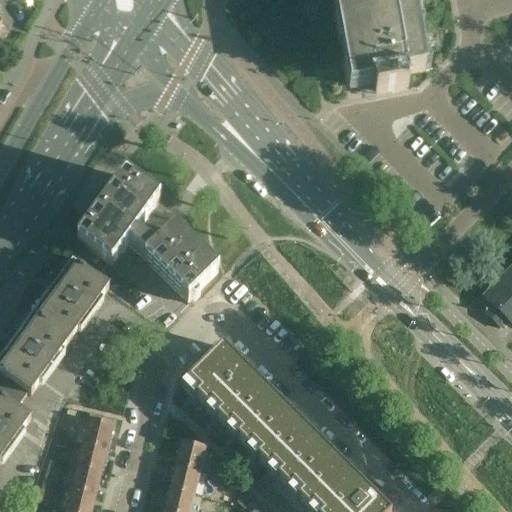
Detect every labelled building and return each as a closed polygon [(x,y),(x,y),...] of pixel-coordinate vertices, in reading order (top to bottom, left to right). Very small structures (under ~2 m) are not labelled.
[(375,97),(408,91),(406,78),(424,75),(410,0),(335,0),(352,88),(373,84),(375,97)] [(99,211),(77,245),(106,266),(110,269),(127,246),(135,236),(158,205),(158,204),(124,180),(99,211)] [(187,305),(217,275),(174,232),(154,250),(135,236),(127,246),(143,262),(187,305)] [(76,246),(66,260),(72,265),(95,282),(106,266),(77,245),(76,246)] [(71,265),(32,318),(58,337),(68,345),(108,291),(95,282),(71,265)] [(511,270),(483,299),(490,307),(482,315),(499,331),(507,323),(511,327),(511,270)] [(0,362),(0,375),(6,380),(15,387),(27,396),(30,398),(68,345),(58,337),(32,318),(15,341),(0,362)] [(222,349),(187,384),(198,395),(194,400),(207,412),(211,408),(219,416),(215,420),(227,433),(232,428),(239,436),(235,440),(248,453),(252,449),(260,456),(255,461),(307,511),(385,511),(304,431),(287,414),(284,411),(267,394),(264,391),(247,374),(222,349)] [(6,380),(0,388),(0,401),(14,412),(27,396),(15,387),(6,380)] [(0,401),(0,464),(15,443),(29,424),(14,412),(0,401)] [(189,411),(184,417),(192,425),(197,419),(189,411)] [(197,419),(192,425),(200,433),(205,427),(197,419)] [(82,446),(106,452),(112,429),(88,423),(82,446)] [(71,434),(60,431),(58,439),(69,442),(71,434)] [(55,447),(66,451),(69,442),(58,439),(55,447)] [(100,475),(106,452),(82,446),(76,468),(100,475)] [(175,469),(199,475),(205,452),(181,446),(175,469)] [(230,452),(224,457),(232,466),(238,461),(230,452)] [(238,461),(232,466),(240,474),(246,469),(238,461)] [(94,498),(100,475),(76,468),(71,492),(94,498)] [(193,498),(199,475),(175,469),(169,492),(193,498)] [(57,478),(46,475),(43,485),(54,487),(57,478)] [(42,491),(52,494),(54,487),(43,485),(42,491)] [(90,511),(94,498),(71,492),(65,511),(90,511)] [(189,511),(193,498),(169,492),(164,511),(189,511)] [(257,500),(249,492),(243,498),(251,506),(257,500)] [(237,504),(245,511),(251,506),(243,498),(237,504)]
